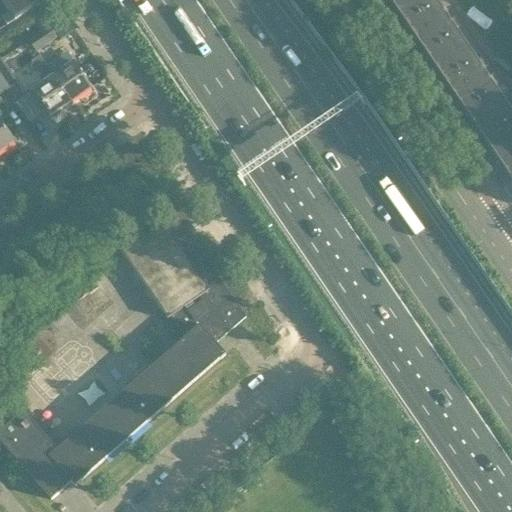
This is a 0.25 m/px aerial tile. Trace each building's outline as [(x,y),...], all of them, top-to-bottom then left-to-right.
[(1,0),(15,20),(43,0),(1,0)] [(511,121),(438,0),(393,0),(507,187),(511,183),(511,121)] [(49,27),(29,41),(37,52),(57,38),(49,27)] [(55,69),(75,61),(71,52),(52,61),(55,69)] [(1,60),(0,60),(0,81),(7,91),(18,84),(1,60)] [(74,63),(53,77),(71,103),(91,89),(74,63)] [(71,103),(53,77),(33,91),(51,116),(71,103)] [(0,121),(0,151),(14,142),(0,121)] [(77,485),(225,356),(215,344),(242,321),(245,318),(204,257),(192,266),(160,219),(118,248),(120,252),(167,320),(170,318),(185,339),(57,451),(23,412),(0,432),(0,442),(51,501),(71,483),(75,487),(77,485)]
